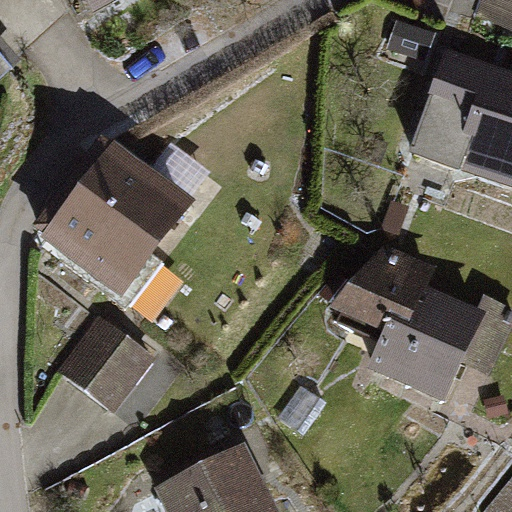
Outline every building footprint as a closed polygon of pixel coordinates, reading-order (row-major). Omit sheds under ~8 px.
[(84,0),(93,15),(120,0),(84,0)] [(511,0),(483,0),(477,19),(511,32),(511,0)] [(399,22),(389,50),(424,62),(434,35),(399,22)] [(511,71),(446,48),(407,153),(458,172),(463,160),(511,177),(511,71)] [(192,201),(110,141),(38,239),(120,298),(192,201)] [(391,203),(381,231),(399,237),(408,209),(391,203)] [(451,285),(382,255),(353,322),(392,339),(377,373),(455,407),(494,320),(445,298),(451,285)] [(157,360),(98,318),(58,374),(116,416),(157,360)] [(301,387),(278,421),(303,438),(326,405),(301,387)] [(278,511),(245,445),(154,490),(164,511),(278,511)]
